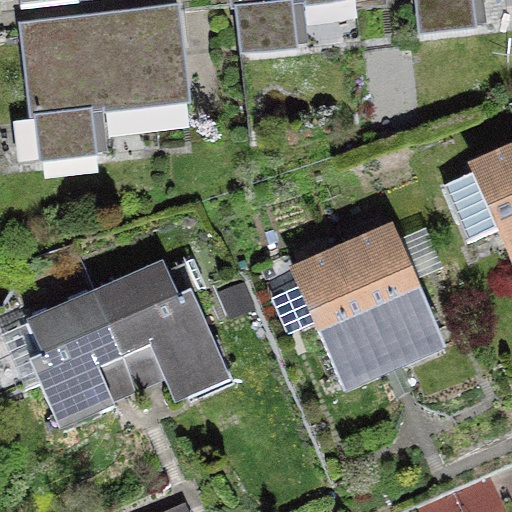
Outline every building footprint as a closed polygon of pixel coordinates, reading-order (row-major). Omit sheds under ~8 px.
[(19,0),(21,9),(78,3),(77,0),(19,0)] [(343,0),(233,0),(239,53),(297,47),(292,6),(343,0)] [(413,0),(418,33),(475,27),(472,0),(413,0)] [(34,121),(37,120),(42,162),(96,155),(91,114),(186,103),(176,10),(23,28),(34,121)] [(511,155),(473,172),(474,174),(444,187),(468,242),(498,229),(511,259),(511,155)] [(343,256),(391,366),(440,345),(392,235),(343,256)] [(76,252),(11,275),(10,291),(2,306),(0,306),(0,402),(39,385),(59,431),(113,408),(105,391),(132,379),(95,296),(76,252)] [(391,366),(343,256),(295,277),(343,387),(391,366)] [(95,296),(132,379),(158,367),(166,385),(219,362),(190,295),(204,289),(192,262),(165,273),(162,266),(95,296)] [(253,309),(242,284),(220,294),(230,319),(253,309)]
